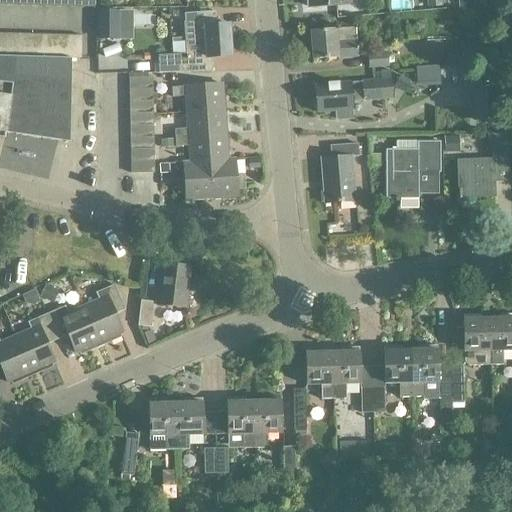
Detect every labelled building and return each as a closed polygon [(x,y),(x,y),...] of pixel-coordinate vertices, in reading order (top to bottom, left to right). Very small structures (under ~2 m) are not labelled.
[(0,0),(0,5),(95,8),(95,0),(0,0)] [(472,0),(473,9),(509,7),(508,0),(472,0)] [(147,74),(178,74),(209,71),(208,58),(230,57),(228,24),(216,25),(215,11),(195,12),(196,21),(184,22),(186,58),(177,59),(177,60),(168,60),(168,57),(147,57),(147,74)] [(99,39),(117,39),(117,14),(99,13),(99,39)] [(336,29),(311,31),(313,60),(358,56),(356,41),(355,27),(339,28),(339,27),(336,27),(336,29)] [(0,95),(0,132),(5,133),(58,141),(69,143),(71,59),(81,59),(82,36),(0,33),(0,83),(12,85),(10,97),(0,95)] [(358,37),(359,51),(378,50),(378,36),(358,37)] [(388,66),(387,53),(367,55),(368,68),(388,66)] [(236,69),(219,72),(220,81),(238,79),(236,69)] [(128,78),(128,90),(152,89),(152,77),(128,78)] [(391,79),(361,82),(361,83),(349,84),(349,83),(315,85),(317,112),(339,111),(340,121),(352,120),(352,110),(351,110),(351,102),(393,99),(391,79)] [(184,96),(185,112),(224,109),(222,84),(171,88),(171,97),(184,96)] [(152,101),(152,89),(128,90),(129,102),(152,101)] [(499,92),(476,92),(476,121),(499,122),(499,92)] [(129,102),(129,114),(153,113),(152,101),(129,102)] [(226,135),(224,109),(185,112),(187,129),(174,130),(174,138),(226,135)] [(153,125),(153,113),(129,114),(129,126),(153,125)] [(153,137),(153,125),(129,126),(130,138),(153,137)] [(504,134),(487,134),(488,152),(505,151),(504,134)] [(228,160),(226,135),(174,138),(175,148),(188,147),(189,163),(210,161),(228,160)] [(153,149),(153,137),(130,138),(130,150),(153,149)] [(385,151),(385,199),(417,199),(417,173),(439,173),(438,142),(417,142),(417,150),(385,151)] [(324,204),(354,202),(351,157),(358,157),(357,144),(330,147),(331,158),(320,159),(324,204)] [(130,150),(130,162),(154,161),(153,149),(130,150)] [(228,160),(210,161),(212,199),(237,198),(236,190),(244,189),(243,175),(235,175),(234,159),(228,160)] [(457,160),(458,198),(494,197),(493,159),(457,160)] [(154,173),(154,161),(130,162),(131,174),(154,173)] [(185,193),(186,201),(212,199),(210,161),(189,163),(183,163),(184,178),(177,179),(178,194),(185,193)] [(159,165),(159,174),(169,173),(168,164),(159,165)] [(361,225),(369,224),(369,212),(360,213),(361,225)] [(190,267),(161,264),(156,304),(185,308),(190,267)] [(95,293),(98,300),(83,307),(99,343),(109,339),(111,342),(121,337),(120,334),(122,333),(114,314),(125,310),(114,285),(95,293)] [(138,326),(151,327),(153,302),(141,301),(138,326)] [(65,306),(46,314),(58,340),(68,335),(76,353),(79,352),(80,355),(90,351),(89,347),(99,343),(83,307),(68,313),(65,306)] [(511,350),(511,313),(498,314),(498,318),(490,319),(490,365),(503,365),(503,350),(511,350)] [(31,330),(16,336),(31,373),(41,368),(43,371),(53,367),(52,364),(55,362),(47,345),(58,340),(46,314),(28,323),(31,330)] [(478,365),(490,365),(490,319),(481,319),(480,315),(463,315),(464,363),(468,367),(478,366),(478,365)] [(156,343),(152,331),(143,334),(148,345),(156,343)] [(21,377),(31,373),(16,336),(1,343),(0,341),(0,365),(8,383),(11,382),(12,385),(23,380),(21,377)] [(419,350),(410,350),(411,396),(423,396),(423,401),(440,400),(441,425),(452,423),(452,402),(451,402),(450,367),(437,367),(437,345),(419,346),(419,350)] [(399,397),(411,396),(410,350),(401,350),(401,346),(383,347),(384,383),(399,382),(399,397)] [(359,384),(358,347),(340,348),(341,352),(332,352),(333,398),(345,398),(344,384),(359,384)] [(320,399),(333,398),(332,352),(322,352),(322,348),(305,349),(306,385),(320,384),(320,399)] [(463,402),(462,365),(450,365),(450,367),(451,402),(452,402),(463,402)] [(372,412),(384,412),(383,387),(372,388),(372,412)] [(361,412),(372,412),(372,388),(360,388),(361,412)] [(305,389),(293,389),(294,433),(306,432),(305,389)] [(242,448),(254,448),(253,401),(244,402),(244,397),(226,398),(227,434),(242,434),(242,448)] [(280,433),(280,397),(262,397),(262,401),(253,401),(254,448),(266,447),(266,433),(280,433)] [(164,450),(176,450),(175,403),(166,403),(166,399),(149,400),(149,451),(164,451),(164,450)] [(202,435),(201,399),(184,399),(184,403),(175,403),(176,450),(188,449),(188,435),(202,435)] [(121,474),(132,475),(137,434),(126,433),(121,474)] [(283,472),(295,472),(294,447),(283,447),(283,472)] [(215,448),(203,448),(204,474),(215,473),(215,448)] [(226,448),(215,448),(215,473),(227,473),(226,448)]
